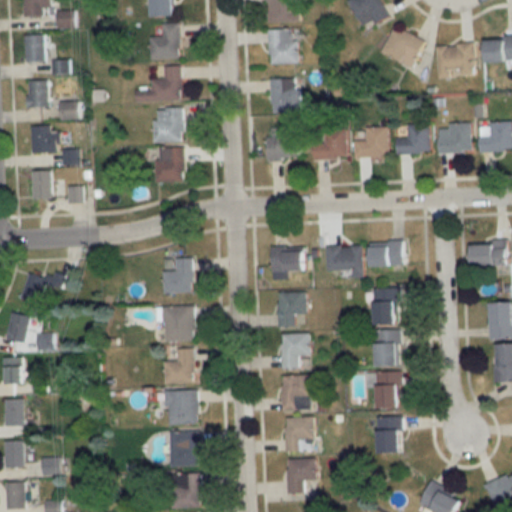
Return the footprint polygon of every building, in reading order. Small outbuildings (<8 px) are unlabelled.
[(45,7),(52,7),(52,0),(24,0),(24,15),(45,15),(45,7)] [(153,0),(153,16),(177,16),(176,0),(153,0)] [(292,10),(291,0),(268,0),(268,21),(301,21),(301,10),(292,10)] [(375,23),(390,15),(381,0),(348,0),(359,19),(370,13),(375,23)] [(76,28),(76,11),(59,11),(59,28),(76,28)] [(180,23),(164,23),(164,37),(152,37),(152,58),(180,58),(180,23)] [(383,53),(414,66),(426,40),(395,26),(383,53)] [(299,39),(293,39),(293,29),(270,29),(270,63),(299,63),(299,39)] [(27,61),(46,61),(46,35),(27,35),(27,61)] [(511,37),(487,37),(487,61),(511,61),(511,37)] [(439,44),(439,76),(476,75),(475,44),(439,44)] [(70,73),(70,60),(54,60),(54,73),(70,73)] [(182,65),(165,66),(166,79),(153,79),(153,90),(137,90),(137,101),(183,100),(182,65)] [(301,111),(300,78),(272,78),(272,112),(301,111)] [(49,80),(29,80),(29,107),(49,107),(49,80)] [(62,101),(62,119),(81,119),(81,101),(62,101)] [(155,109),(156,142),(184,142),(183,108),(155,109)] [(397,137),(397,153),(430,153),(430,123),(408,123),(408,137),(397,137)] [(481,151),(511,150),(511,123),(481,124),(481,151)] [(472,153),(472,125),(439,125),(439,153),(472,153)] [(33,153),(61,153),(61,131),(52,131),(52,126),(33,126),(33,153)] [(355,156),(390,156),(389,126),(367,127),(367,139),(355,139),(355,156)] [(348,158),(348,129),(326,129),(326,142),(314,142),(314,158),(348,158)] [(302,134),(268,134),(268,158),(302,158),(302,134)] [(185,148),(158,148),(158,182),(185,181),(185,148)] [(64,164),(80,164),(80,150),(64,150),(64,164)] [(53,198),(53,170),(33,170),(34,198),(53,198)] [(84,202),(84,186),(70,186),(70,202),(84,202)] [(509,243),(474,243),(474,265),(509,265),(509,243)] [(405,266),(405,244),(372,244),(372,266),(405,266)] [(364,276),(364,246),(327,245),(327,271),(353,271),(353,276),(364,276)] [(287,250),(287,246),(273,246),(273,270),(307,270),(307,250),(287,250)] [(194,292),(194,257),(177,257),(177,270),(165,270),(165,292),(194,292)] [(30,272),(22,298),(41,304),(47,285),(63,290),(68,275),(57,272),(55,280),(30,272)] [(400,325),(400,288),(375,288),(375,325),(400,325)] [(308,314),(308,292),(280,292),(280,326),(301,326),(301,314),(308,314)] [(511,301),(491,302),(491,339),(511,339),(511,301)] [(165,341),(195,341),(195,306),(165,306),(165,341)] [(8,339),(26,342),(31,316),(13,312),(8,339)] [(377,329),(377,366),(401,366),(401,329),(377,329)] [(283,334),(283,368),(300,368),(300,355),(312,355),(312,333),(283,334)] [(511,343),(496,343),(496,381),(511,381),(511,343)] [(166,361),(166,383),(196,383),(196,348),(177,348),(177,361),(166,361)] [(25,357),(5,357),(5,383),(25,383),(25,357)] [(378,408),(402,408),(402,372),(378,372),(378,408)] [(284,375),(284,410),(312,410),(312,375),(284,375)] [(170,425),(199,425),(199,390),(170,390),(170,425)] [(26,425),(26,399),(7,399),(7,425),(26,425)] [(287,417),(287,452),(315,452),(315,417),(287,417)] [(402,417),(378,417),(378,453),(402,453),(402,417)] [(172,466),(201,466),(201,431),(172,431),(172,466)] [(7,466),(26,466),(26,440),(7,440),(7,466)] [(46,475),(62,475),(62,458),(46,458),(46,475)] [(289,492),(306,492),(306,480),(317,480),(317,459),(289,459),(289,492)] [(511,505),(511,472),(487,483),(498,511),(511,505)] [(202,473),(173,473),(173,508),(202,508),(202,473)] [(27,482),(8,482),(8,508),(27,508),(27,482)] [(440,511),(458,511),(465,496),(430,482),(422,504),(440,511)]
